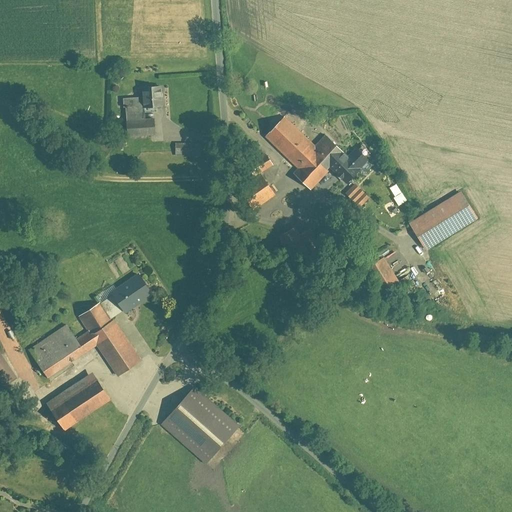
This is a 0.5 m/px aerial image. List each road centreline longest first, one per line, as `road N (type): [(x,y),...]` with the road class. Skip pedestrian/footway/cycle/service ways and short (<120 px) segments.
road 1 (residential): [(173,352),(212,270),(229,209),(215,0)]
road 2 (residential): [(173,352),(242,392),(377,511)]
road 3 (residential): [(81,511),(173,352)]
